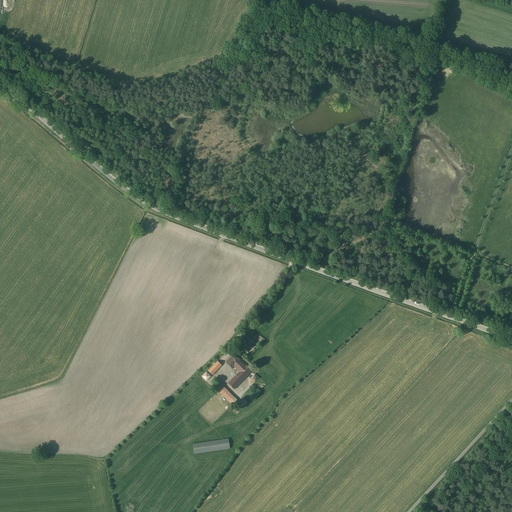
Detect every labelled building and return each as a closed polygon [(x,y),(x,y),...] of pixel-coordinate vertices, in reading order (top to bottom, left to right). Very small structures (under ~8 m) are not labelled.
[(241,361),(241,360),(234,354),(226,362),(233,369),(235,367),(236,368),(237,367),(240,370),(243,368),(228,383),(234,390),(252,371),(246,365),(245,365),(241,361)] [(212,375),(222,365),(217,361),(208,371),(212,375)] [(206,381),(211,376),(206,372),(202,376),(206,381)] [(223,385),(219,389),(217,391),(232,405),(233,404),(234,405),(237,401),(236,400),(237,400),(223,385)] [(230,449),(228,438),(193,444),(194,454),(230,449)]
